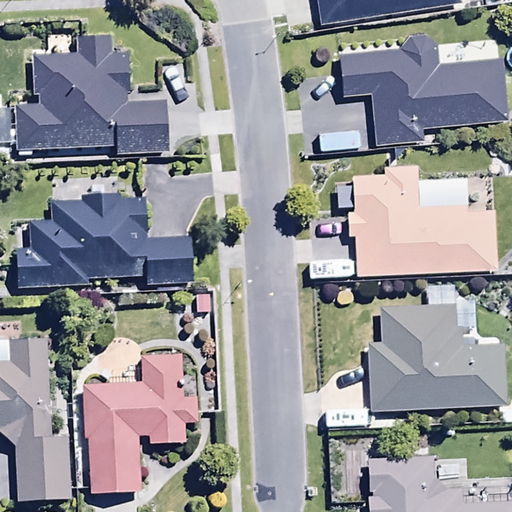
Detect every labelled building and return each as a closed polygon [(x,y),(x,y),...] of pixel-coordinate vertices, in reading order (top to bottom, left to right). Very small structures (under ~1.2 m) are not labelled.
[(311,0),(316,29),(458,8),(456,0),(311,0)] [(30,111),(11,112),(14,158),(110,152),(110,161),(165,158),(161,105),(125,107),(125,96),(129,96),(127,56),(112,57),(111,39),(74,41),(75,57),(27,60),(30,111)] [(431,44),(421,39),(408,40),(399,53),(334,58),(338,101),(368,99),(372,148),(421,144),(420,131),(507,124),(502,62),(432,67),(431,44)] [(351,242),(353,282),(491,277),(489,208),(415,211),(413,168),(379,170),(379,178),(347,179),(349,218),(342,218),(343,243),(351,242)] [(11,254),(13,294),(86,291),(85,284),(141,282),(141,290),(186,288),(185,243),(144,244),(142,204),(119,205),(118,199),(80,201),(80,207),(50,208),(51,228),(27,229),(28,253),(11,254)] [(363,349),(365,415),(502,410),(500,350),(466,351),(466,332),(451,333),(450,311),(376,314),(378,349),(363,349)] [(67,504),(65,444),(46,444),(43,343),(5,345),(6,349),(0,349),(0,440),(10,450),(12,506),(67,504)] [(147,448),(185,447),(184,431),(195,431),(193,392),(179,392),(177,359),(136,361),(137,389),(79,391),(81,443),(85,443),(87,498),(138,496),(136,441),(146,441),(147,448)] [(442,493),(431,483),(430,462),(363,464),(364,511),(511,511),(511,506),(460,508),(459,493),(442,493)]
